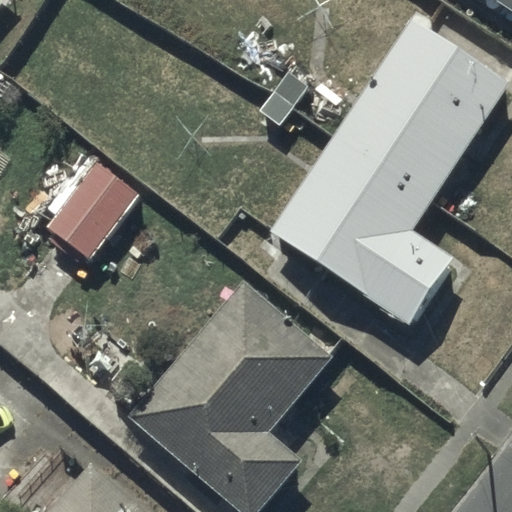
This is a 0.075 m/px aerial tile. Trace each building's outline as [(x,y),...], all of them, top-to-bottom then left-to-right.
[(0,0),(0,22),(17,0),(0,0)] [(511,0),(482,0),(511,18),(511,0)] [(511,102),(511,96),(415,33),(275,250),(417,342),(462,273),(419,245),(511,102)] [(144,210),(96,175),(50,238),(98,273),(144,210)] [(337,366),(247,295),(138,434),(237,511),(281,511),(310,476),(273,448),(337,366)] [(94,475),(60,511),(137,511),(132,507),(94,475)]
